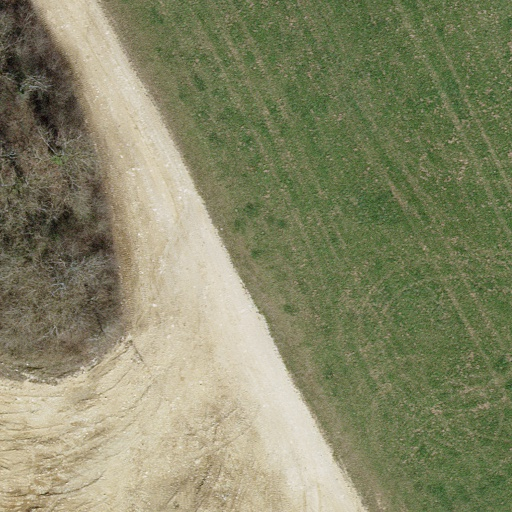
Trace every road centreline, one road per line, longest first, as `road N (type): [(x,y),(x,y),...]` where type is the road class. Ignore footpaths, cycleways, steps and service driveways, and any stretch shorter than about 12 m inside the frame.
road 1 (track): [(326,511),(65,0)]
road 2 (track): [(0,420),(293,452)]
